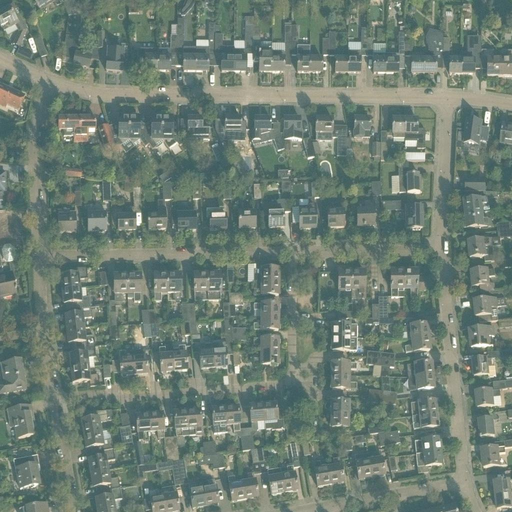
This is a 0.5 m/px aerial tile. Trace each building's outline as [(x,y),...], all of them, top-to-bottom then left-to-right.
[(26,0),(29,7),(35,5),(38,10),(39,12),(53,3),(56,7),(60,6),(60,5),(63,4),(62,1),(61,0),(26,0)] [(63,4),(68,17),(77,16),(70,0),(63,0),(62,1),(63,4)] [(16,10),(13,6),(10,5),(7,7),(7,9),(7,10),(0,13),(0,27),(3,33),(14,27),(18,33),(12,45),(18,48),(27,30),(19,16),(21,15),(17,9),(16,10)] [(88,70),(91,61),(91,59),(90,58),(91,52),(76,49),(78,41),(81,15),(77,16),(68,17),(67,17),(64,52),(62,62),(73,65),(73,67),(88,70)] [(176,37),(176,68),(183,68),(183,73),(195,73),(195,49),(183,49),(183,26),(177,26),(176,37)] [(195,49),(195,73),(207,73),(207,68),(208,58),(208,56),(209,56),(214,56),(215,37),(215,33),(215,27),(208,27),(208,42),(195,42),(195,49)] [(246,56),(252,56),(253,37),(252,27),(245,27),(244,51),(233,51),(233,52),(233,74),(245,74),(245,69),(245,59),(246,59),(246,56)] [(291,38),(290,57),(296,57),(296,60),(297,60),(297,64),(297,74),(309,74),(309,60),(309,47),(304,47),(304,49),(297,49),(297,38),(297,27),(291,27),(291,37),(291,38)] [(347,60),(347,75),(359,75),(359,65),(359,61),(361,61),(361,57),(366,57),(366,41),(366,40),(366,31),(360,31),(360,42),(360,44),(347,44),(347,52),(347,60)] [(106,33),(97,32),(98,50),(105,51),(106,33)] [(423,61),(423,75),(435,75),(435,76),(435,70),(435,64),(442,64),(442,65),(442,64),(442,59),(442,58),(442,40),(442,34),(442,35),(438,35),(436,35),(430,32),(426,39),(427,45),(426,45),(428,52),(429,52),(430,52),(430,56),(430,58),(429,61),(424,61),(423,61)] [(385,55),(385,75),(397,75),(397,65),(397,60),(398,60),(398,58),(404,58),(404,46),(404,34),(399,34),(398,34),(398,55),(385,55)] [(157,58),(157,72),(169,73),(169,67),(176,68),(176,37),(170,37),(170,50),(157,50),(157,58)] [(215,37),(214,56),(220,56),(220,60),(221,60),(221,68),(221,74),(233,74),(233,52),(233,51),(233,49),(221,49),(221,37),(215,37)] [(271,53),(272,53),(271,44),(259,44),(259,37),(253,37),(252,56),(252,63),(259,63),(259,74),(265,74),(271,74),(271,59),(271,53)] [(40,59),(46,57),(40,40),(34,42),(40,59)] [(366,41),(366,57),(372,58),(372,60),(373,60),(373,65),(373,75),(385,75),(385,55),(385,46),(373,46),(371,46),(371,41),(366,41)] [(234,42),(233,50),(244,50),(244,42),(234,42)] [(461,61),(461,76),(473,76),(473,71),(480,71),(480,67),(480,52),(480,46),(477,46),(477,42),(467,42),(467,54),(461,54),(461,61)] [(106,73),(121,74),(123,54),(127,55),(127,47),(119,46),(118,52),(107,51),(106,73)] [(19,49),(16,55),(30,62),(33,56),(19,49)] [(137,50),(137,69),(145,69),(145,73),(145,72),(157,72),(157,58),(157,50),(137,50)] [(511,51),(507,52),(507,61),(500,61),(499,78),(511,78),(511,51)] [(499,78),(500,61),(492,61),(493,52),(480,52),(480,67),(486,67),(486,78),(499,78)] [(271,59),(271,74),(283,74),(283,59),(283,57),(284,53),(272,53),(271,53),(271,59)] [(411,60),(411,75),(423,75),(423,61),(423,54),(411,54),(411,60)] [(321,75),(321,65),(321,60),(309,60),(309,74),(321,75)] [(347,60),(335,60),(335,75),(347,75),(347,60)] [(449,71),(449,76),(449,75),(461,76),(461,61),(449,61),(449,71)] [(18,111),(24,98),(0,86),(0,106),(5,109),(7,106),(18,111)] [(214,121),(214,131),(219,142),(220,142),(227,142),(237,142),(237,143),(237,156),(246,156),(246,144),(244,142),(243,140),(244,140),(245,140),(245,123),(241,123),(241,119),(239,119),(239,117),(233,117),(233,119),(224,119),(224,121),(215,121),(214,121)] [(80,143),(80,119),(58,118),(58,132),(63,132),(63,138),(74,139),(74,143),(80,143)] [(95,119),(80,119),(80,143),(87,143),(87,138),(95,138),(95,119)] [(128,140),(128,119),(118,119),(118,131),(109,131),(107,127),(113,147),(120,147),(122,146),(123,148),(124,148),(130,143),(128,140)] [(149,146),(145,140),(145,132),(139,132),(139,119),(128,119),(128,140),(130,143),(134,149),(134,148),(140,143),(144,149),(148,146),(149,146)] [(161,141),(161,119),(151,119),(151,132),(145,132),(145,140),(149,146),(148,146),(152,151),(157,148),(156,148),(163,143),(161,141)] [(177,132),(172,132),(172,119),(161,119),(161,141),(163,143),(170,153),(170,152),(169,152),(177,147),(178,148),(182,145),(178,139),(178,131),(177,131),(177,132)] [(201,128),(201,119),(187,119),(187,121),(180,121),(180,138),(188,138),(201,138),(209,138),(209,128),(201,128)] [(254,131),(251,131),(251,142),(259,142),(260,144),(271,142),(271,140),(273,140),(277,153),(284,151),(279,137),(279,135),(273,135),(273,132),(270,132),(270,125),(270,120),(254,120),(254,131)] [(283,132),(283,142),(301,142),(301,132),(299,132),(299,120),(283,120),(283,132)] [(331,143),(331,140),(332,127),(332,120),(315,120),(315,134),(315,142),(331,143)] [(362,133),(369,133),(369,120),(353,120),(353,130),(353,140),(362,140),(362,133)] [(404,140),(404,121),(392,120),(392,139),(404,140)] [(424,151),(424,131),(416,131),(416,121),(404,121),(404,140),(404,142),(416,143),(416,151),(424,151)] [(467,121),(464,145),(478,147),(479,142),(487,143),(489,130),(481,129),(482,123),(467,121)] [(511,126),(510,127),(503,126),(501,138),(500,145),(508,147),(508,149),(511,152),(511,126)] [(104,150),(113,147),(107,127),(98,130),(104,150)] [(337,140),(337,158),(345,158),(346,139),(337,139),(337,140)] [(310,140),(303,141),(304,148),(306,155),(307,160),(314,158),(313,153),(310,140)] [(113,147),(104,150),(107,157),(115,154),(123,152),(120,147),(113,147)] [(217,163),(224,160),(219,147),(211,151),(217,163)] [(80,179),(81,172),(76,171),(66,170),(65,177),(75,179),(80,179)] [(408,176),(408,170),(398,170),(399,195),(406,194),(406,195),(419,195),(419,194),(421,194),(420,177),(418,177),(418,176),(408,176)] [(192,201),(200,201),(199,180),(191,181),(192,201)] [(465,181),(465,193),(466,193),(485,194),(485,182),(465,181)] [(162,202),(164,202),(170,202),(170,184),(162,185),(162,202)] [(290,184),(281,184),(281,195),(290,194),(290,184)] [(371,198),(380,198),(380,184),(371,184),(371,198)] [(102,203),(110,203),(110,185),(102,185),(102,203)] [(134,185),(132,185),(133,194),(133,204),(140,203),(140,186),(139,186),(136,186),(134,185)] [(316,185),(311,185),(311,200),(312,200),(313,200),(316,200),(319,200),(319,185),(316,185)] [(341,199),(350,199),(350,186),(341,186),(341,199)] [(223,201),(231,201),(230,187),(222,187),(223,201)] [(472,201),(464,202),(466,216),(492,213),(491,206),(489,206),(488,202),(488,200),(498,199),(497,194),(485,194),(481,193),(482,200),(472,201)] [(283,213),(283,211),(290,210),(289,200),(281,200),(281,202),(275,202),(275,205),(263,206),(263,216),(267,215),(268,230),(283,229),(283,219),(283,213)] [(310,200),(307,200),(308,208),(298,208),(299,231),(315,230),(315,212),(314,205),(313,200),(312,200),(310,200)] [(157,202),(157,210),(158,216),(148,217),(148,232),(165,231),(165,210),(164,210),(164,202),(162,202),(157,202)] [(381,213),(396,212),(396,203),(380,204),(381,213)] [(413,203),(396,203),(396,212),(403,212),(403,222),(405,222),(406,231),(422,231),(421,209),(413,209),(413,203)] [(357,229),(374,228),(373,218),(373,204),(364,204),(364,212),(356,212),(356,219),(357,229)] [(343,212),(342,205),(332,205),(333,213),(327,213),(327,230),(343,229),(343,212)] [(172,208),(171,208),(172,229),(173,229),(172,225),(174,225),(177,225),(177,233),(195,232),(195,215),(195,211),(192,211),(172,212),(172,210),(172,208)] [(120,212),(111,212),(111,226),(117,225),(118,233),(135,232),(134,217),(134,215),(134,209),(133,209),(129,209),(129,217),(121,218),(120,212)] [(218,210),(206,210),(206,218),(209,218),(210,232),(226,231),(225,217),(225,209),(218,210)] [(95,210),(87,211),(88,234),(106,233),(105,212),(97,212),(95,210)] [(69,214),(67,212),(59,212),(57,214),(58,235),(76,234),(75,224),(75,214),(69,214)] [(492,221),(492,213),(466,216),(466,221),(463,221),(464,230),(467,229),(467,230),(491,228),(490,221),(492,221)] [(7,214),(0,215),(0,227),(9,225),(7,214)] [(239,231),(255,230),(254,214),(238,214),(239,231)] [(497,233),(510,232),(510,224),(497,225),(497,233)] [(498,240),(511,239),(511,231),(510,232),(497,233),(498,240)] [(492,240),(468,243),(470,260),(484,258),(485,261),(485,264),(492,263),(492,261),(491,248),(492,248),(492,240)] [(5,261),(14,260),(11,246),(2,248),(5,261)] [(501,270),(511,268),(511,261),(500,263),(501,270)] [(62,292),(79,290),(78,281),(87,280),(86,270),(65,270),(66,277),(60,278),(62,292)] [(278,284),(278,271),(254,271),(254,284),(255,284),(278,284)] [(495,278),(494,271),(487,272),(471,273),(473,289),(479,288),(480,294),(489,293),(495,293),(494,285),(488,285),(488,278),(495,278)] [(416,279),(416,272),(403,273),(403,291),(410,291),(410,299),(417,299),(416,292),(427,292),(427,279),(416,279)] [(351,306),(351,291),(351,273),(338,274),(338,301),(347,301),(347,306),(351,306)] [(351,300),(364,300),(364,273),(351,273),(351,291),(351,300)] [(404,299),(403,291),(403,273),(390,273),(390,291),(391,300),(404,299)] [(0,278),(0,300),(2,300),(16,297),(13,282),(11,276),(0,278)] [(161,303),(161,295),(167,295),(167,276),(154,277),(154,295),(154,303),(161,303)] [(180,303),(180,294),(180,276),(167,276),(167,295),(174,295),(174,303),(180,303)] [(207,302),(207,276),(193,276),(194,294),(194,303),(207,302)] [(207,302),(220,302),(220,294),(220,276),(207,276),(207,302)] [(121,304),(120,295),(127,295),(127,277),(114,277),(114,295),(114,304),(121,304)] [(140,277),(127,277),(127,295),(127,300),(133,300),(134,304),(140,304),(140,295),(140,287),(140,277)] [(254,291),(253,297),(261,297),(268,297),(278,297),(278,284),(255,284),(255,291),(254,291)] [(69,305),(69,311),(90,309),(89,298),(86,298),(85,290),(85,289),(79,290),(62,292),(63,306),(69,305)] [(511,291),(503,292),(504,300),(511,298),(511,291)] [(490,301),(474,302),(476,318),(479,318),(479,325),(498,323),(496,303),(496,300),(490,301)] [(182,324),(189,324),(187,306),(180,306),(182,324)] [(189,324),(195,323),(193,306),(187,306),(189,324)] [(278,319),(278,306),(261,306),(253,306),(253,312),(261,312),(261,319),(278,319)] [(378,320),(387,320),(387,307),(378,307),(378,320)] [(66,331),(84,329),(83,320),(91,319),(90,309),(69,311),(70,317),(65,317),(66,331)] [(278,332),(278,319),(261,319),(261,326),(253,326),(253,332),(261,332),(278,332)] [(499,330),(511,328),(511,321),(499,323),(499,330)] [(332,339),(356,340),(356,327),(349,327),(349,326),(332,326),(332,339)] [(407,341),(411,341),(428,339),(427,326),(410,328),(402,329),(403,335),(406,334),(407,341)] [(85,339),(84,329),(66,331),(68,345),(73,345),(74,351),(94,348),(93,338),(85,339)] [(471,350),(492,348),(491,338),(494,338),(493,330),(470,332),(471,350)] [(356,340),(332,339),(332,353),(348,353),(356,353),(356,340)] [(413,354),(429,352),(428,339),(411,341),(412,348),(404,348),(405,354),(413,354)] [(277,354),(277,341),(261,341),(253,341),(253,347),(261,347),(261,354),(277,354)] [(225,352),(224,344),(218,345),(218,346),(211,347),(213,369),(226,368),(225,352)] [(205,348),(204,346),(198,346),(199,354),(200,371),(213,369),(211,347),(205,348)] [(71,371),(88,369),(87,360),(95,359),(94,348),(74,351),(74,356),(69,357),(71,371)] [(179,352),(172,352),(172,356),(174,373),(187,372),(186,362),(185,355),(184,348),(178,348),(178,350),(179,352)] [(165,349),(158,350),(159,358),(160,364),(160,374),(174,373),(172,356),(172,352),(172,350),(165,351),(165,349)] [(145,359),(145,351),(132,352),(134,376),(147,375),(145,359)] [(511,351),(502,353),(502,360),(511,358),(511,351)] [(121,378),(134,376),(132,352),(119,353),(119,361),(121,378)] [(277,367),(277,354),(261,354),(261,361),(253,361),(253,367),(277,367)] [(379,368),(380,360),(366,359),(366,366),(373,367),(379,368)] [(393,369),(394,362),(380,360),(379,368),(381,368),(393,369)] [(487,360),(473,362),(474,378),(488,377),(488,379),(496,378),(495,368),(492,368),(492,361),(492,360),(491,360),(487,361),(487,360)] [(0,366),(3,384),(0,384),(0,395),(25,391),(23,378),(20,362),(4,365),(0,365),(0,366)] [(415,379),(432,377),(430,364),(406,367),(407,380),(410,380),(415,379)] [(356,371),(356,365),(348,365),(332,365),(332,378),(348,378),(348,371),(356,371)] [(373,367),(371,379),(379,379),(381,368),(379,368),(373,367)] [(89,377),(88,369),(71,371),(72,385),(89,383),(90,388),(99,387),(97,377),(89,377)] [(415,379),(408,380),(408,387),(409,393),(417,392),(433,391),(432,377),(415,379)] [(356,378),(348,378),(332,378),(331,391),(348,391),(356,391),(356,385),(356,378)] [(500,398),(500,391),(506,391),(511,389),(511,381),(492,384),(493,392),(492,392),(476,394),(477,409),(493,408),(493,399),(500,398)] [(355,410),(356,404),(348,404),(348,403),(331,403),(331,416),(348,416),(348,410),(355,410)] [(412,418),(436,416),(434,403),(418,404),(410,405),(412,418)] [(271,432),(277,432),(284,431),(283,421),(277,421),(275,406),(262,407),(264,423),(264,431),(271,430),(271,432)] [(11,411),(8,411),(9,420),(12,420),(16,440),(24,439),(33,437),(31,426),(35,426),(31,407),(19,409),(11,411)] [(258,432),(257,424),(264,423),(262,407),(249,408),(251,424),(251,432),(258,432)] [(240,433),(239,425),(238,419),(237,409),(224,410),(226,426),(233,426),(233,434),(240,433)] [(224,410),(211,411),(213,428),(214,435),(227,434),(226,426),(224,410)] [(482,422),(479,423),(480,439),(494,438),(503,437),(502,422),(511,420),(511,411),(501,413),(481,415),(482,422)] [(87,421),(81,422),(83,436),(100,433),(99,424),(113,422),(111,412),(85,414),(87,421)] [(200,412),(187,413),(189,438),(202,437),(201,429),(200,412)] [(187,413),(173,415),(175,431),(176,439),(189,438),(187,413)] [(122,429),(129,428),(126,415),(120,417),(122,429)] [(164,440),(163,432),(162,416),(149,417),(150,433),(157,433),(158,440),(164,440)] [(355,429),(355,423),(348,423),(348,416),(331,416),(331,429),(347,430),(347,429),(355,429)] [(421,430),(437,429),(436,416),(412,418),(413,431),(421,430)] [(144,441),(143,434),(150,433),(149,417),(136,418),(137,434),(138,442),(144,441)] [(122,429),(120,430),(123,449),(132,447),(129,428),(122,429)] [(101,433),(83,436),(86,450),(91,449),(92,455),(112,451),(111,441),(109,432),(101,433)] [(386,447),(399,445),(397,433),(384,435),(386,447)] [(384,435),(383,434),(378,435),(380,449),(386,447),(384,435)] [(416,456),(440,454),(438,441),(422,442),(422,443),(414,443),(416,456)] [(303,458),(309,457),(307,443),(301,444),(303,458)] [(140,445),(133,446),(134,455),(137,468),(143,467),(140,445)] [(291,460),(297,459),(295,445),(289,446),(291,460)] [(505,455),(505,449),(498,450),(482,451),(483,469),(499,468),(498,456),(505,455)] [(90,475),(107,472),(106,463),(114,462),(112,451),(92,455),(93,461),(88,462),(90,475)] [(252,465),(258,464),(256,451),(254,451),(250,452),(252,465)] [(367,455),(371,479),(384,477),(381,461),(380,453),(367,455)] [(417,475),(428,474),(427,468),(441,467),(440,454),(416,456),(416,465),(417,475)] [(367,455),(360,456),(354,457),(355,465),(358,481),(371,479),(367,455)] [(20,460),(14,461),(16,470),(20,490),(29,489),(39,487),(37,473),(35,467),(39,467),(37,457),(27,459),(20,460)] [(390,473),(396,472),(394,458),(388,459),(390,473)] [(340,468),(338,460),(332,461),(334,469),(327,470),(330,486),(343,484),(340,468)] [(317,488),(330,486),(327,470),(326,462),(313,464),(314,472),(317,488)] [(139,482),(145,481),(143,468),(137,468),(139,482)] [(294,476),(292,468),(280,470),(281,478),(284,494),(297,492),(294,476)] [(280,470),(279,470),(279,471),(273,473),(273,471),(267,472),(268,480),(271,496),(284,494),(281,478),(280,470)] [(109,482),(107,472),(90,475),(93,489),(98,488),(99,494),(119,491),(118,480),(109,482)] [(254,483),(253,475),(247,476),(248,484),(241,485),(244,501),(257,499),(254,482),(254,483)] [(235,486),(233,478),(227,479),(229,487),(228,487),(231,503),(244,501),(241,485),(235,486)] [(496,497),(511,495),(511,481),(494,484),(496,497)] [(213,482),(201,484),(205,508),(218,506),(215,489),(213,482)] [(201,484),(188,486),(189,494),(192,510),(205,508),(201,484)] [(162,499),(163,499),(165,511),(178,511),(174,488),(161,491),(162,499)] [(96,511),(111,511),(115,511),(113,502),(121,501),(119,491),(99,494),(100,500),(95,501),(96,511)] [(155,492),(149,493),(150,501),(151,511),(165,511),(163,499),(162,499),(156,500),(155,492)] [(511,495),(496,497),(497,511),(508,510),(508,511),(510,511),(511,511),(511,495)]
